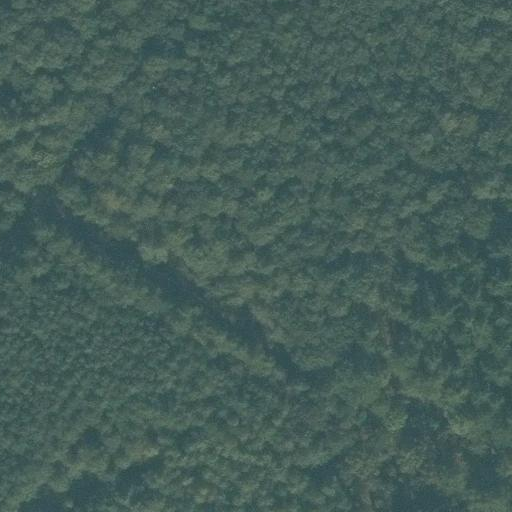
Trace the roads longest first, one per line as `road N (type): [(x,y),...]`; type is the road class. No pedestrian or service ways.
road 1 (track): [(511,482),(0,174)]
road 2 (track): [(0,255),(169,0)]
